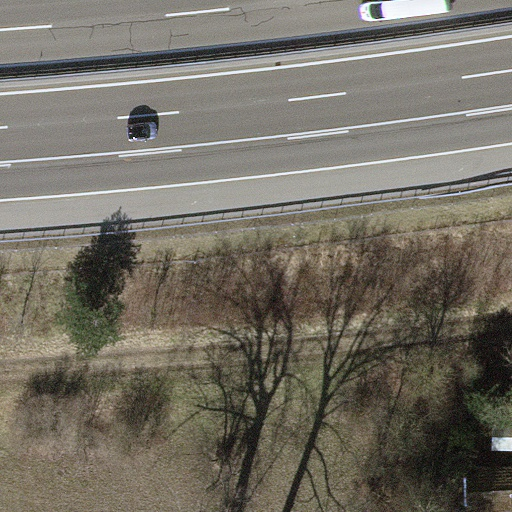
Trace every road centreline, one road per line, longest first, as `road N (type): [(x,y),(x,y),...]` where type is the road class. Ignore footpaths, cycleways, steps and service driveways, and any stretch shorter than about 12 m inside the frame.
road 1 (motorway): [(0,129),(511,71)]
road 2 (track): [(0,369),(511,318)]
road 3 (motorway): [(307,0),(0,29)]
